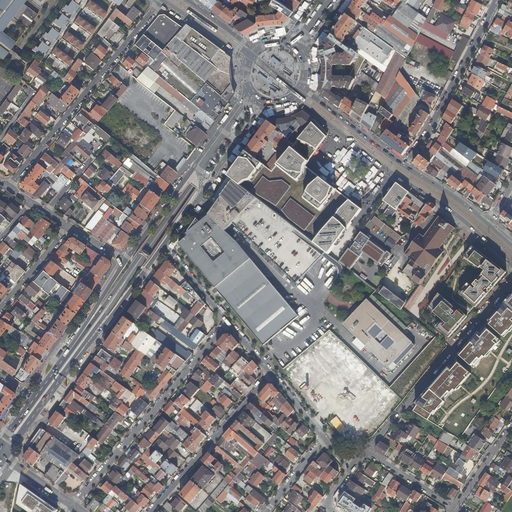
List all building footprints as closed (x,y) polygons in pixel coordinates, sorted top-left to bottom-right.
[(0,0),(0,11),(1,13),(3,11),(4,10),(5,8),(6,6),(7,4),(8,2),(8,0),(0,0)] [(0,56),(3,59),(17,42),(2,31),(13,17),(27,28),(32,22),(30,20),(31,19),(33,20),(38,14),(23,3),(19,0),(8,0),(8,2),(7,4),(6,6),(5,8),(4,10),(3,11),(1,13),(0,11),(0,56)] [(32,49),(32,50),(43,58),(46,54),(45,53),(55,40),(56,40),(66,27),(65,26),(69,20),(71,21),(76,13),(75,12),(79,7),(81,8),(86,0),(72,0),(34,51),(32,49)] [(200,0),(201,1),(211,9),(218,0),(200,0)] [(218,0),(211,9),(220,15),(228,4),(231,1),(229,0),(218,0)] [(228,4),(220,15),(230,23),(236,14),(235,13),(238,9),(235,6),(232,11),(229,8),(230,7),(230,8),(234,3),(233,0),(231,0),(231,1),(228,4)] [(280,10),(280,9),(283,5),(281,4),(282,3),(277,0),(272,0),(270,4),(272,5),(280,10)] [(296,0),(286,0),(287,0),(285,3),(283,2),(282,3),(283,3),(293,11),(299,2),(296,0)] [(365,3),(367,0),(355,0),(352,4),(366,14),(368,11),(369,12),(370,11),(373,13),(375,11),(370,8),(370,7),(365,3)] [(403,2),(411,8),(417,0),(400,0),(403,2)] [(417,0),(411,8),(417,12),(425,0),(417,0)] [(436,0),(432,8),(442,12),(448,1),(444,0),(436,0)] [(472,0),(467,11),(475,15),(476,16),(482,5),(481,4),(474,0),(473,0),(472,0)] [(502,3),(498,12),(504,16),(505,16),(510,19),(511,15),(511,0),(510,0),(507,6),(502,3)] [(412,47),(418,36),(408,28),(418,14),(411,8),(403,2),(395,14),(393,13),(388,19),(383,26),(412,47)] [(88,3),(83,10),(99,22),(105,15),(88,3)] [(280,9),(289,16),(293,11),(283,3),(282,3),(281,4),(283,5),(280,9)] [(376,29),(379,24),(370,17),(366,14),(352,4),(345,14),(359,25),(361,22),(363,19),(376,29)] [(248,18),(261,27),(266,25),(269,25),(271,24),(274,24),(278,24),(283,25),(286,20),(289,16),(280,9),(280,10),(272,5),(273,13),(269,14),(268,14),(257,15),(250,9),(250,10),(248,14),(246,16),(247,17),(248,18)] [(133,6),(132,7),(125,16),(131,21),(139,11),(133,6)] [(465,15),(462,21),(461,22),(470,26),(475,15),(467,11),(458,6),(456,10),(465,15)] [(125,16),(116,8),(108,18),(112,21),(117,15),(129,25),(132,21),(131,21),(125,16)] [(422,28),(425,22),(427,18),(417,12),(411,8),(418,14),(408,28),(418,36),(422,28)] [(247,17),(246,16),(248,14),(240,9),(236,14),(230,23),(246,35),(249,33),(253,30),(261,27),(248,18),(247,17)] [(382,20),(373,13),(370,17),(379,24),(380,24),(382,20)] [(161,16),(179,31),(182,27),(163,14),(158,15),(156,17),(161,16)] [(359,25),(345,14),(331,34),(339,40),(341,42),(344,39),(353,45),(354,45),(355,44),(382,65),(393,50),(389,46),(372,34),(359,25)] [(441,15),(435,27),(449,34),(455,22),(441,15)] [(164,47),(165,46),(175,35),(179,31),(161,16),(156,17),(156,18),(160,20),(146,37),(154,44),(162,49),(164,47)] [(507,24),(509,21),(510,19),(505,16),(504,16),(501,20),(497,18),(492,28),(499,32),(498,34),(500,36),(501,34),(507,24)] [(112,21),(108,18),(97,33),(104,39),(107,41),(114,31),(115,32),(119,27),(112,21)] [(143,34),(146,37),(160,20),(156,18),(143,34)] [(76,19),(71,26),(88,38),(93,31),(76,19)] [(511,39),(511,37),(511,22),(509,21),(507,24),(501,34),(504,35),(506,32),(511,34),(509,38),(511,39)] [(372,34),(374,31),(361,22),(359,25),(372,34)] [(435,27),(425,22),(422,28),(446,40),(449,34),(435,27)] [(470,26),(461,22),(459,26),(467,30),(469,26),(470,26)] [(179,31),(175,35),(219,69),(229,73),(228,68),(228,64),(229,57),(225,54),(186,23),(185,24),(182,27),(179,31)] [(406,58),(412,47),(383,26),(382,26),(380,24),(379,24),(376,29),(374,31),(372,34),(389,46),(393,50),(396,51),(406,59),(406,58)] [(65,34),(60,41),(76,54),(81,47),(65,34)] [(161,50),(162,49),(154,44),(146,37),(143,34),(142,35),(154,45),(161,50)] [(358,59),(358,57),(362,60),(354,76),(356,77),(364,60),(365,59),(349,48),(344,54),(336,54),(336,55),(333,55),(330,53),(330,51),(332,47),(333,48),(339,40),(331,34),(321,46),(318,49),(319,53),(321,57),(322,63),(322,67),(322,71),(322,77),(320,82),(319,87),(318,90),(321,93),(328,99),(340,108),(345,97),(352,83),(354,80),(350,78),(333,77),(332,76),(332,67),(334,65),(350,65),(353,62),(355,62),(356,59),(358,59)] [(147,46),(157,54),(161,50),(154,45),(142,35),(135,43),(143,51),(147,46)] [(164,47),(171,52),(182,62),(227,102),(232,96),(234,93),(233,91),(231,86),(229,80),(229,73),(219,69),(175,35),(165,46),(164,47)] [(419,35),(416,42),(457,63),(466,46),(459,43),(454,53),(419,35)] [(462,37),(461,40),(459,43),(466,46),(469,40),(462,37)] [(107,41),(104,39),(93,52),(101,58),(107,51),(106,50),(111,44),(107,41)] [(143,52),(152,60),(157,54),(147,46),(143,51),(135,43),(134,44),(143,52)] [(485,46),(480,54),(489,58),(492,53),(491,52),(492,50),(489,49),(490,48),(485,46)] [(149,64),(147,66),(154,71),(162,62),(163,63),(165,63),(166,61),(166,60),(165,59),(171,52),(164,47),(162,49),(161,50),(157,54),(152,60),(149,64)] [(53,50),(48,57),(65,69),(70,62),(53,50)] [(400,71),(406,59),(396,51),(379,85),(376,91),(386,99),(395,81),(400,71)] [(146,61),(149,64),(152,60),(143,52),(136,60),(142,65),(146,61)] [(91,53),(83,62),(92,69),(97,63),(98,64),(101,60),(91,53)] [(488,62),(490,59),(489,58),(480,54),(476,62),(486,67),(487,65),(489,66),(490,63),(488,62)] [(128,68),(134,61),(128,56),(122,63),(128,68)] [(281,63),(273,56),(270,59),(279,66),(281,63)] [(70,68),(71,68),(76,72),(78,69),(77,68),(82,61),(78,58),(70,68)] [(379,85),(360,71),(365,64),(364,63),(366,60),(364,60),(356,77),(366,84),(376,91),(379,85)] [(227,102),(182,62),(178,67),(178,69),(179,70),(181,70),(183,72),(183,73),(184,75),(186,74),(187,76),(187,77),(189,79),(190,78),(192,80),(192,81),(194,83),(195,83),(196,84),(196,85),(198,87),(200,87),(202,89),(202,90),(204,92),(206,92),(206,94),(208,95),(209,95),(210,95),(210,97),(212,99),(213,99),(214,99),(214,101),(216,103),(217,102),(218,103),(218,104),(221,107),(222,106),(223,107),(227,102)] [(511,68),(498,62),(496,67),(503,71),(502,72),(505,73),(507,69),(510,70),(511,70),(511,71),(510,76),(507,80),(511,83),(511,68)] [(36,80),(42,85),(45,82),(48,78),(45,75),(42,73),(40,72),(33,66),(34,65),(31,63),(27,69),(37,76),(34,79),(36,80)] [(483,80),(488,70),(476,64),(471,73),(473,74),(483,80)] [(154,71),(147,66),(144,69),(141,73),(135,78),(135,79),(147,88),(154,81),(184,105),(203,120),(201,123),(200,122),(199,123),(207,129),(214,121),(165,81),(154,71)] [(71,68),(63,78),(69,82),(71,84),(72,85),(79,91),(82,88),(74,82),(73,83),(70,81),(76,72),(71,68)] [(135,78),(141,73),(136,68),(130,74),(135,78)] [(52,74),(60,81),(63,77),(55,70),(52,74)] [(449,80),(452,73),(448,71),(447,72),(444,70),(443,73),(439,71),(437,74),(449,80)] [(406,80),(400,71),(395,81),(386,99),(382,107),(379,112),(386,118),(380,126),(386,131),(393,122),(389,120),(393,115),(397,118),(416,94),(406,80)] [(81,76),(87,81),(90,78),(84,73),(81,76)] [(267,79),(260,73),(257,76),(265,82),(267,79)] [(172,74),(165,81),(214,121),(218,114),(217,113),(217,112),(214,109),(212,109),(212,107),(205,101),(204,102),(200,98),(199,97),(198,95),(197,96),(194,94),(194,92),(192,90),(191,90),(189,89),(189,87),(188,86),(186,86),(185,85),(185,83),(183,82),(181,82),(180,81),(180,79),(178,78),(177,78),(175,77),(175,75),(174,74),(172,74)] [(483,80),(473,74),(468,84),(479,91),(485,81),(483,80)] [(120,82),(112,75),(109,79),(117,86),(120,82)] [(363,91),(366,84),(356,77),(354,80),(352,83),(363,91)] [(11,101),(25,82),(20,78),(0,106),(0,112),(2,114),(6,108),(8,105),(11,101)] [(72,85),(71,84),(68,87),(65,85),(64,85),(62,87),(66,90),(60,97),(59,97),(58,96),(57,97),(67,105),(79,91),(72,85)] [(119,89),(115,94),(119,97),(127,88),(123,84),(120,87),(121,88),(119,89)] [(42,85),(37,92),(31,100),(35,103),(38,106),(44,98),(43,97),(48,90),(42,85)] [(465,87),(462,93),(471,98),(474,93),(465,87)] [(382,107),(386,99),(376,91),(370,102),(382,107)] [(426,91),(422,100),(429,107),(435,96),(426,91)] [(67,105),(57,97),(52,93),(51,93),(48,96),(50,98),(48,100),(51,103),(62,112),(67,105)] [(106,111),(115,101),(117,99),(112,94),(101,106),(106,111)] [(398,128),(420,99),(420,98),(416,94),(397,118),(392,124),(398,128)] [(345,97),(340,108),(346,113),(350,115),(355,105),(350,101),(345,97)] [(487,97),(483,104),(490,108),(495,101),(487,97)] [(511,113),(511,101),(509,100),(504,98),(499,107),(511,113)] [(35,103),(31,100),(24,110),(28,113),(30,110),(35,103)] [(366,111),(369,105),(358,100),(355,105),(350,115),(360,123),(361,121),(366,111)] [(448,109),(457,115),(463,106),(453,100),(448,109)] [(470,111),(476,115),(485,121),(491,111),(481,104),(477,110),(473,107),(470,111)] [(94,124),(106,111),(101,106),(100,105),(98,107),(96,105),(89,113),(82,108),(78,112),(94,125),(94,124)] [(511,113),(499,107),(496,111),(511,118),(511,113)] [(448,109),(443,118),(451,124),(457,115),(448,109)] [(28,113),(24,110),(16,120),(25,127),(29,122),(24,117),(26,114),(28,116),(29,115),(28,113)] [(40,110),(35,116),(45,124),(50,119),(40,110)] [(181,115),(175,110),(164,124),(170,129),(181,115)] [(422,110),(409,132),(417,136),(430,115),(422,110)] [(280,119),(272,119),(277,125),(281,130),(281,133),(277,138),(279,139),(285,144),(290,137),(294,132),(289,128),(291,125),(293,127),(293,126),(297,129),(297,128),(300,125),(306,129),(314,120),(303,111),(296,115),(288,118),(280,119)] [(371,129),(377,117),(366,111),(361,121),(371,129)] [(485,121),(489,123),(494,116),(495,113),(492,112),(491,111),(485,121)] [(90,128),(94,125),(78,112),(75,116),(84,124),(81,128),(80,127),(78,128),(82,131),(85,134),(86,133),(90,128)] [(268,121),(246,151),(255,158),(264,146),(265,146),(268,142),(266,140),(267,139),(266,138),(267,135),(273,139),(275,136),(279,131),(276,129),(277,127),(276,127),(277,125),(272,119),(269,119),(268,121)] [(479,131),(484,134),(486,129),(488,125),(484,121),(483,122),(484,123),(479,131)] [(327,136),(312,122),(277,164),(297,181),(303,174),(305,166),(327,136)] [(32,123),(27,129),(32,133),(34,134),(37,137),(42,131),(32,123)] [(435,156),(440,150),(445,142),(454,129),(446,123),(443,128),(445,129),(440,135),(441,136),(435,143),(436,143),(430,152),(435,156)] [(109,136),(94,124),(94,125),(90,128),(93,131),(94,130),(97,133),(106,140),(109,136)] [(511,124),(510,124),(503,138),(511,142),(511,124)] [(196,145),(205,133),(195,125),(194,128),(190,125),(183,135),(185,137),(196,145)] [(290,137),(295,142),(303,133),(297,128),(297,129),(293,126),(293,127),(291,125),(289,128),(294,132),(290,137)] [(21,133),(19,136),(18,138),(25,143),(26,142),(25,141),(30,135),(32,133),(27,129),(25,128),(22,132),(25,134),(24,135),(21,133)] [(81,138),(85,134),(82,131),(78,128),(73,135),(65,128),(62,131),(72,140),(74,137),(77,139),(79,136),(81,138)] [(19,136),(10,129),(3,137),(13,144),(18,138),(19,136)] [(88,143),(97,133),(94,130),(93,131),(89,135),(85,140),(88,143)] [(403,156),(412,144),(404,137),(401,140),(399,138),(399,137),(398,136),(399,136),(396,134),(395,135),(388,130),(381,139),(403,156)] [(61,133),(59,135),(61,137),(57,141),(63,146),(69,139),(63,134),(61,133)] [(89,135),(86,133),(85,134),(81,138),(78,142),(77,143),(90,154),(92,152),(92,151),(89,148),(91,146),(88,143),(85,140),(89,135)] [(285,144),(290,148),(295,142),(290,137),(285,144)] [(279,150),(266,166),(272,171),(290,148),(285,144),(279,139),(273,145),(279,150)] [(70,150),(74,147),(77,143),(74,141),(66,151),(68,153),(70,150)] [(431,141),(425,148),(428,150),(434,142),(431,141)] [(498,154),(499,154),(508,159),(510,155),(511,156),(511,147),(500,142),(497,148),(500,150),(498,154)] [(24,158),(32,149),(25,143),(17,152),(24,158)] [(87,158),(90,154),(77,143),(74,147),(87,158)] [(462,144),(455,150),(471,162),(478,154),(462,144)] [(185,156),(182,155),(175,167),(180,170),(193,148),(191,147),(185,156)] [(113,162),(119,168),(122,163),(106,149),(101,155),(112,163),(113,162)] [(444,153),(440,150),(435,156),(437,157),(439,159),(444,153)] [(253,168),(257,171),(263,164),(255,158),(246,151),(240,158),(253,168)] [(45,152),(37,162),(45,170),(50,173),(51,172),(55,175),(59,170),(60,169),(64,165),(60,162),(58,164),(52,158),(45,152)] [(8,169),(12,172),(22,161),(13,153),(3,165),(4,165),(3,166),(3,167),(6,169),(7,169),(8,169)] [(65,157),(61,160),(60,162),(64,165),(70,159),(72,156),(68,153),(65,157)] [(163,190),(168,183),(159,176),(153,171),(131,153),(122,163),(119,168),(125,172),(131,177),(135,170),(148,179),(149,177),(152,179),(151,181),(163,190)] [(463,168),(444,153),(439,159),(445,164),(455,172),(458,174),(463,168)] [(499,154),(494,163),(505,170),(511,160),(508,159),(499,154)] [(55,155),(52,158),(58,164),(60,162),(61,160),(55,155)] [(413,164),(424,172),(428,166),(430,163),(420,155),(413,164)] [(445,164),(439,159),(437,157),(433,162),(441,168),(445,164)] [(240,158),(232,170),(240,177),(245,181),(250,179),(257,171),(253,168),(240,158)] [(70,159),(64,165),(68,168),(73,162),(70,159)] [(484,170),(500,180),(505,170),(494,163),(489,161),(484,170)] [(45,170),(37,162),(19,183),(20,187),(31,194),(38,186),(33,181),(36,177),(38,178),(42,174),(45,170)] [(305,166),(303,174),(297,181),(277,164),(272,171),(266,166),(263,164),(257,171),(250,179),(245,181),(240,185),(278,214),(279,214),(303,233),(314,242),(341,208),(350,200),(336,190),(329,201),(320,210),(304,197),(314,183),(320,178),(305,166)] [(437,175),(440,178),(441,176),(440,175),(444,171),(452,177),(453,176),(455,172),(445,164),(440,172),(438,174),(437,175)] [(60,169),(70,177),(74,173),(72,171),(69,169),(68,168),(64,165),(60,169)] [(168,183),(176,172),(167,165),(159,176),(168,183)] [(438,174),(440,172),(431,165),(429,167),(437,173),(438,174)] [(104,167),(97,175),(103,180),(106,183),(108,181),(106,179),(110,174),(111,175),(112,174),(104,167)] [(437,173),(429,167),(426,171),(434,177),(437,173)] [(125,172),(119,168),(109,181),(115,186),(125,172)] [(465,180),(475,187),(476,188),(481,182),(476,178),(463,168),(458,174),(460,175),(461,176),(465,180)] [(59,170),(69,178),(70,177),(60,169),(59,170)] [(234,180),(240,185),(245,181),(240,177),(232,170),(228,175),(234,180)] [(51,172),(50,173),(47,177),(44,180),(47,183),(50,186),(58,177),(55,175),(51,172)] [(136,174),(133,178),(142,185),(148,189),(158,197),(163,190),(151,181),(150,182),(151,183),(150,185),(136,174)] [(228,175),(210,200),(216,205),(234,180),(228,175)] [(457,190),(459,187),(462,183),(453,176),(452,177),(447,182),(457,190)] [(482,181),(493,187),(496,185),(485,176),(482,181)] [(72,187),(69,191),(77,198),(86,188),(89,185),(80,177),(78,180),(81,182),(82,183),(83,183),(84,184),(80,188),(77,192),(72,187)] [(336,190),(320,178),(314,183),(304,197),(320,210),(329,201),(336,190)] [(38,186),(31,194),(37,197),(38,196),(37,195),(47,183),(44,180),(40,184),(38,186)] [(104,189),(107,191),(111,187),(108,185),(106,183),(103,180),(96,188),(100,191),(101,189),(103,191),(104,189)] [(326,251),(317,244),(314,242),(303,233),(279,214),(278,214),(240,185),(234,180),(216,205),(208,215),(225,231),(228,228),(233,222),(297,283),(325,254),(326,251)] [(470,194),(471,193),(475,187),(465,180),(462,183),(459,187),(461,189),(463,187),(462,186),(463,185),(469,189),(467,192),(470,194)] [(485,195),(486,196),(493,187),(482,181),(481,182),(476,188),(485,195)] [(92,208),(96,211),(106,199),(103,196),(89,185),(86,188),(100,199),(99,200),(98,199),(97,201),(95,198),(94,197),(91,195),(92,194),(88,191),(87,192),(86,191),(80,199),(83,201),(82,203),(86,207),(90,210),(92,208)] [(122,191),(134,199),(136,195),(125,187),(122,191)] [(475,187),(471,193),(477,197),(476,199),(480,203),(482,200),(491,207),(494,202),(486,196),(485,195),(476,188),(475,187)] [(149,210),(158,197),(148,189),(143,197),(142,196),(141,198),(142,198),(139,202),(149,210)] [(409,192),(403,201),(412,207),(418,199),(409,192)] [(64,196),(57,204),(65,210),(71,203),(64,196)] [(418,199),(412,207),(420,214),(429,201),(420,196),(418,199)] [(96,211),(84,227),(106,241),(114,231),(118,233),(111,244),(117,248),(122,247),(130,236),(107,220),(102,216),(109,207),(111,204),(106,199),(96,211)] [(362,209),(350,200),(341,208),(314,242),(317,244),(326,251),(329,254),(362,209)] [(409,225),(411,226),(415,229),(418,225),(419,226),(422,222),(423,222),(424,221),(424,222),(429,216),(427,214),(429,210),(431,212),(436,206),(429,201),(420,214),(412,207),(403,201),(397,210),(411,221),(409,225)] [(7,205),(4,209),(13,217),(19,210),(9,202),(7,205)] [(139,224),(149,210),(139,202),(137,205),(134,203),(131,206),(133,207),(132,208),(133,209),(133,210),(130,208),(128,211),(124,209),(122,212),(125,214),(128,216),(139,224)] [(397,210),(385,202),(379,211),(391,219),(397,210)] [(112,210),(109,207),(102,216),(107,220),(109,218),(107,217),(112,210)] [(125,214),(122,212),(115,207),(112,212),(119,217),(122,213),(124,215),(125,214)] [(69,208),(63,214),(68,217),(73,211),(69,208)] [(190,227),(185,234),(178,244),(201,270),(214,260),(236,241),(234,239),(225,231),(208,215),(203,210),(197,218),(200,222),(192,228),(190,227)] [(511,223),(511,221),(511,216),(508,213),(505,211),(500,217),(504,220),(505,218),(511,223)] [(0,223),(5,228),(10,223),(5,219),(0,214),(0,223)] [(443,217),(443,218),(442,219),(439,216),(439,215),(438,216),(438,215),(437,216),(438,217),(435,221),(434,221),(433,222),(434,222),(431,226),(430,226),(430,227),(427,231),(426,232),(427,232),(423,237),(419,234),(418,234),(419,235),(409,248),(408,248),(408,249),(405,254),(404,254),(404,255),(405,255),(408,258),(409,258),(411,259),(411,260),(409,263),(408,263),(408,264),(403,272),(420,284),(444,252),(439,249),(443,244),(443,245),(444,244),(443,243),(446,239),(447,239),(448,239),(447,238),(450,234),(451,234),(451,233),(454,229),(455,229),(455,228),(454,227),(451,225),(451,224),(451,225),(452,224),(451,223),(450,222),(449,223),(445,220),(445,218),(443,217)] [(24,216),(15,226),(26,235),(29,232),(27,230),(33,223),(24,216)] [(136,228),(139,224),(128,216),(125,221),(136,228)] [(375,216),(373,218),(383,226),(381,229),(397,242),(401,236),(375,216)] [(29,232),(33,235),(36,238),(39,234),(49,223),(41,217),(29,232)] [(383,226),(373,218),(371,221),(381,229),(383,226)] [(131,234),(136,228),(125,221),(120,227),(128,232),(131,234)] [(15,226),(8,235),(12,239),(16,235),(22,240),(23,238),(26,235),(15,226)] [(29,232),(26,235),(23,238),(26,241),(27,242),(33,235),(29,232)] [(344,255),(339,261),(350,270),(355,263),(365,249),(380,260),(378,263),(382,266),(391,253),(387,251),(362,233),(353,244),(352,243),(344,254),(344,255)] [(39,234),(36,238),(43,244),(47,240),(39,234)] [(8,235),(2,241),(9,247),(10,248),(13,250),(15,248),(16,246),(18,244),(12,239),(8,235)] [(73,250),(79,254),(85,245),(72,237),(68,238),(59,250),(64,253),(65,251),(67,248),(72,251),(73,250)] [(390,249),(396,242),(389,237),(384,243),(390,249)] [(2,241),(0,244),(0,251),(3,255),(6,257),(7,258),(7,257),(13,250),(10,248),(9,247),(2,241)] [(214,260),(201,270),(245,323),(267,299),(276,289),(236,241),(214,260)] [(85,245),(79,254),(87,259),(89,257),(94,259),(98,254),(85,245)] [(468,250),(465,255),(479,267),(481,264),(482,265),(481,267),(484,270),(472,284),(475,286),(474,288),(467,282),(462,287),(464,289),(460,293),(473,305),(503,271),(499,266),(486,257),(479,251),(471,245),(468,250)] [(21,253),(30,260),(36,253),(28,246),(27,248),(25,246),(21,250),(20,252),(21,253)] [(64,258),(66,255),(64,253),(59,250),(52,257),(60,263),(62,260),(64,258)] [(80,262),(78,264),(79,264),(85,268),(86,269),(89,271),(99,279),(109,264),(109,260),(100,255),(97,259),(99,260),(95,265),(94,264),(93,265),(91,269),(84,264),(83,265),(82,264),(82,263),(80,262)] [(6,259),(3,262),(20,276),(24,271),(7,257),(6,259)] [(62,269),(50,260),(42,270),(50,277),(57,268),(61,270),(62,269)] [(166,261),(160,269),(170,278),(172,274),(177,269),(170,260),(166,261)] [(0,282),(7,288),(8,290),(20,276),(3,262),(0,265),(0,282)] [(110,268),(109,264),(99,279),(102,280),(110,268)] [(160,269),(154,277),(161,282),(163,280),(169,285),(169,284),(181,294),(181,295),(182,295),(186,290),(180,286),(170,278),(160,269)] [(50,277),(42,270),(32,281),(41,288),(47,294),(57,282),(52,278),(52,279),(50,277)] [(91,290),(99,279),(89,271),(87,275),(90,277),(87,281),(81,278),(80,279),(79,281),(91,290)] [(504,272),(503,271),(473,305),(474,306),(504,272)] [(170,278),(180,286),(187,281),(182,276),(178,279),(172,274),(170,278)] [(83,301),(91,290),(79,281),(77,279),(69,291),(73,294),(83,301)] [(41,288),(32,281),(25,290),(34,297),(41,288)] [(151,281),(144,290),(154,297),(156,299),(159,294),(157,293),(161,288),(151,281)] [(180,286),(186,290),(186,291),(190,294),(194,290),(187,281),(180,286)] [(67,290),(57,282),(47,294),(52,297),(58,302),(65,293),(67,290)] [(401,309),(406,313),(420,292),(421,293),(425,288),(420,284),(406,303),(401,309)] [(401,309),(406,303),(391,292),(385,287),(383,290),(377,286),(375,288),(380,292),(380,293),(401,309)] [(267,299),(245,323),(248,326),(263,345),(298,316),(276,289),(267,299)] [(70,299),(73,294),(69,291),(68,290),(67,290),(65,293),(58,302),(64,306),(67,302),(65,300),(67,297),(70,299)] [(144,290),(137,300),(148,308),(148,309),(156,299),(154,297),(144,290)] [(192,296),(197,299),(204,306),(206,304),(194,290),(190,294),(192,296)] [(190,294),(186,291),(183,295),(189,300),(192,296),(190,294)] [(511,292),(487,322),(503,337),(511,327),(511,292)] [(438,293),(429,307),(442,319),(436,326),(441,330),(442,329),(449,335),(458,325),(456,323),(463,315),(457,310),(438,293)] [(30,301),(21,294),(18,298),(22,301),(24,302),(27,305),(30,301)] [(65,307),(74,313),(83,301),(73,294),(70,299),(67,302),(64,306),(65,307)] [(357,338),(365,346),(388,367),(393,362),(396,365),(410,351),(407,347),(412,342),(402,333),(407,327),(372,294),(343,324),(357,338)] [(167,295),(164,302),(174,307),(177,300),(167,295)] [(191,312),(192,313),(196,316),(198,314),(202,308),(204,306),(197,299),(193,304),(196,306),(191,312)] [(137,300),(129,312),(138,319),(143,323),(146,318),(145,318),(147,316),(147,315),(151,310),(148,309),(148,308),(137,300)] [(18,319),(24,312),(19,308),(17,306),(16,306),(11,313),(18,319)] [(65,325),(74,313),(65,307),(61,312),(60,311),(58,313),(56,311),(54,314),(44,306),(41,308),(47,313),(55,318),(56,319),(65,325)] [(40,323),(47,313),(41,308),(40,310),(37,313),(31,319),(31,320),(35,323),(38,325),(40,323)] [(202,308),(198,314),(200,316),(202,316),(206,311),(202,308)] [(458,308),(457,310),(463,315),(456,323),(458,325),(466,315),(458,308)] [(147,315),(161,325),(164,320),(161,317),(160,317),(151,310),(147,315)] [(12,315),(7,311),(0,319),(5,322),(12,315)] [(188,317),(186,320),(190,323),(196,316),(192,313),(188,317)] [(196,316),(190,323),(192,325),(195,327),(197,328),(198,329),(204,323),(196,316)] [(125,317),(114,332),(122,338),(126,333),(131,337),(127,342),(132,345),(137,337),(133,334),(134,332),(130,328),(132,325),(133,323),(125,317)] [(56,338),(65,325),(56,319),(55,318),(53,322),(52,321),(50,325),(51,326),(47,331),(56,338)] [(5,322),(0,319),(0,333),(1,332),(3,330),(4,328),(6,328),(8,330),(11,326),(5,322)] [(47,350),(56,338),(47,331),(46,331),(41,338),(30,331),(35,323),(31,320),(26,326),(20,331),(21,332),(40,345),(47,350)] [(190,323),(186,320),(178,330),(182,333),(186,328),(190,323)] [(204,323),(198,329),(204,333),(210,325),(205,321),(204,323)] [(164,327),(195,350),(199,345),(198,345),(190,338),(182,333),(178,330),(168,322),(164,327)] [(143,330),(133,323),(132,325),(130,328),(134,332),(133,334),(137,337),(141,332),(143,330)] [(484,326),(459,354),(474,367),(484,356),(486,357),(491,351),(500,341),(484,326)] [(186,328),(182,333),(190,338),(198,345),(202,339),(203,340),(206,335),(204,333),(198,329),(197,328),(195,327),(191,332),(186,328)] [(132,345),(145,355),(156,340),(152,337),(149,334),(143,330),(141,332),(137,337),(132,345)] [(152,337),(156,340),(162,344),(186,361),(192,354),(185,352),(156,331),(152,337)] [(34,356),(40,345),(21,332),(14,342),(25,350),(28,353),(34,356)] [(120,373),(122,374),(125,377),(128,379),(145,355),(132,345),(127,342),(122,338),(114,332),(104,346),(114,353),(116,351),(118,353),(121,349),(119,347),(120,345),(130,352),(133,348),(136,350),(120,373)] [(225,334),(216,344),(218,346),(229,355),(233,350),(239,344),(231,334),(225,334)] [(361,350),(365,346),(357,338),(353,342),(361,350)] [(145,355),(147,357),(151,359),(162,344),(156,340),(145,355)] [(25,350),(14,342),(10,347),(21,355),(25,350)] [(164,369),(166,370),(169,373),(172,369),(176,372),(177,372),(186,361),(162,344),(151,359),(161,367),(164,369)] [(39,361),(47,350),(40,345),(34,356),(39,361)] [(229,355),(218,346),(217,348),(221,351),(213,361),(219,366),(223,363),(229,355)] [(217,348),(209,357),(213,361),(221,351),(217,348)] [(102,349),(97,356),(102,359),(105,362),(113,368),(117,371),(122,364),(114,359),(109,354),(102,349)] [(233,350),(229,355),(223,363),(231,369),(241,358),(233,350)] [(24,381),(39,361),(34,356),(28,353),(26,356),(28,357),(20,368),(18,372),(14,378),(20,382),(24,381)] [(97,356),(92,363),(108,375),(117,381),(122,374),(120,373),(117,371),(113,368),(105,362),(103,365),(99,362),(102,359),(97,356)] [(209,357),(208,356),(203,362),(215,371),(217,369),(219,366),(213,361),(209,357)] [(162,370),(165,372),(166,370),(164,369),(161,367),(151,359),(147,357),(146,358),(149,361),(162,370)] [(249,358),(228,383),(231,386),(234,382),(236,380),(238,378),(245,370),(252,361),(249,358)] [(0,361),(0,367),(12,376),(16,370),(1,359),(0,361)] [(455,359),(414,403),(416,403),(412,410),(427,420),(431,413),(434,415),(446,402),(445,401),(455,390),(457,391),(473,375),(455,359)] [(259,367),(253,360),(252,361),(245,370),(251,375),(255,371),(259,367)] [(92,363),(84,373),(88,376),(93,370),(96,372),(96,373),(116,387),(115,389),(118,391),(119,389),(118,391),(120,392),(122,391),(117,397),(120,399),(128,389),(117,381),(108,375),(92,363)] [(198,369),(190,379),(194,383),(203,373),(198,369)] [(215,371),(215,372),(218,374),(223,379),(225,376),(224,375),(217,369),(215,371)] [(165,372),(147,393),(149,394),(154,398),(173,375),(169,373),(166,370),(165,372)] [(251,375),(245,370),(238,378),(239,379),(243,375),(253,384),(256,380),(251,375)] [(215,372),(210,378),(208,379),(208,380),(211,383),(214,385),(218,389),(224,382),(225,381),(223,379),(218,374),(215,372)] [(84,373),(77,383),(78,385),(85,389),(87,387),(88,388),(91,383),(103,392),(102,394),(105,397),(109,391),(88,376),(84,373)] [(131,381),(137,386),(144,391),(146,388),(132,378),(131,381)] [(238,382),(247,390),(249,388),(239,379),(238,378),(236,380),(238,382)] [(203,385),(201,388),(206,393),(214,385),(211,383),(208,380),(203,385)] [(0,402),(6,407),(14,396),(13,392),(0,382),(0,402)] [(187,394),(192,398),(194,396),(200,389),(197,386),(192,382),(187,387),(190,390),(187,394)] [(234,382),(231,386),(242,396),(245,392),(236,384),(234,382)] [(231,386),(228,383),(226,385),(235,393),(234,394),(239,399),(242,396),(231,386)] [(274,400),(280,392),(273,384),(268,384),(258,396),(265,401),(267,398),(268,399),(269,398),(268,397),(271,393),(272,394),(272,398),(274,400)] [(78,385),(74,391),(97,408),(102,402),(85,389),(78,385)] [(132,393),(133,393),(135,395),(137,396),(140,399),(145,393),(146,394),(147,393),(144,391),(137,386),(132,393)] [(121,400),(124,402),(125,403),(133,393),(132,393),(128,389),(120,399),(121,400)] [(225,389),(222,392),(222,393),(225,395),(226,396),(229,398),(232,394),(225,389)] [(72,390),(65,400),(70,404),(78,410),(96,422),(98,420),(73,401),(75,398),(95,412),(98,408),(97,408),(74,391),(72,390)] [(265,410),(262,413),(271,420),(274,416),(268,412),(274,405),(272,404),(274,402),(276,403),(277,404),(277,405),(281,408),(287,401),(280,392),(274,400),(271,402),(266,408),(265,410)] [(190,400),(183,395),(179,399),(178,399),(175,402),(175,403),(178,405),(178,406),(179,406),(182,409),(190,400)] [(232,401),(229,398),(226,396),(225,395),(221,400),(220,401),(226,407),(232,401)] [(134,407),(143,413),(149,405),(140,399),(137,396),(136,399),(139,401),(134,407)] [(511,398),(510,398),(508,401),(507,400),(509,397),(507,396),(503,402),(500,406),(502,407),(508,411),(511,405),(511,406),(511,398)] [(113,410),(116,412),(123,404),(124,402),(121,400),(120,401),(116,398),(110,406),(114,409),(113,410)] [(175,403),(172,400),(163,410),(169,415),(175,409),(179,413),(180,412),(182,409),(179,406),(178,406),(178,405),(175,403)] [(196,411),(203,404),(198,400),(191,408),(198,414),(199,413),(196,411)] [(252,403),(259,410),(262,413),(265,410),(254,400),(252,403)] [(289,416),(294,410),(287,401),(281,408),(280,409),(289,416)] [(64,402),(57,411),(66,417),(67,419),(70,416),(73,418),(78,410),(70,404),(65,411),(64,409),(67,404),(64,402)] [(123,417),(125,418),(126,419),(128,416),(125,414),(129,409),(123,404),(116,412),(123,417)] [(216,406),(213,409),(216,412),(215,413),(219,416),(224,410),(220,407),(219,408),(216,406)] [(251,410),(273,429),(274,427),(271,425),(273,423),(254,407),(251,410)] [(196,427),(204,433),(210,425),(204,420),(200,424),(182,409),(180,412),(182,415),(189,420),(196,427)] [(57,411),(49,422),(58,428),(66,417),(57,411)] [(204,420),(210,425),(216,419),(206,411),(201,417),(204,420)] [(252,411),(248,415),(256,421),(259,417),(252,411)] [(105,425),(107,426),(112,429),(119,421),(121,422),(125,418),(123,417),(116,412),(105,425)] [(245,412),(237,420),(249,430),(250,428),(252,430),(264,440),(263,442),(265,444),(266,443),(268,440),(272,436),(270,434),(256,421),(248,415),(245,412)] [(178,418),(175,423),(177,425),(181,428),(182,429),(189,420),(182,415),(179,419),(178,418)] [(273,422),(279,427),(281,425),(287,418),(284,415),(279,421),(276,419),(277,418),(275,415),(274,416),(271,420),(273,422)] [(493,431),(500,421),(493,416),(493,417),(486,426),(493,431)] [(287,418),(281,425),(290,433),(298,425),(289,417),(287,418)] [(156,431),(160,435),(163,432),(165,429),(170,423),(163,418),(153,429),(156,431)] [(471,424),(482,432),(486,426),(475,418),(473,421),(471,424)] [(237,420),(230,428),(236,433),(240,428),(259,445),(256,448),(252,444),(251,446),(258,452),(265,444),(263,442),(251,431),(249,430),(237,420)] [(170,423),(165,429),(170,433),(173,436),(174,436),(181,442),(193,453),(200,444),(193,438),(192,437),(185,431),(182,429),(181,428),(177,425),(175,423),(172,421),(170,423)] [(273,430),(276,432),(279,427),(273,422),(273,423),(271,425),(274,427),(273,429),(272,429),(273,430)] [(411,423),(408,426),(406,430),(405,432),(410,435),(412,437),(414,438),(420,428),(415,425),(411,423)] [(309,431),(302,424),(298,429),(298,430),(297,432),(302,438),(309,431)] [(98,441),(107,448),(109,444),(104,440),(110,432),(116,437),(118,434),(112,429),(107,426),(95,439),(98,441)] [(490,435),(493,431),(486,426),(482,432),(481,433),(488,438),(490,435)] [(193,438),(200,444),(207,436),(204,433),(196,427),(191,432),(195,434),(198,430),(199,431),(193,438)] [(390,438),(391,439),(398,428),(397,427),(390,438)] [(230,428),(223,436),(230,442),(238,449),(248,458),(250,456),(231,440),(234,437),(249,451),(249,452),(253,456),(252,458),(253,459),(258,453),(258,452),(251,446),(239,435),(236,433),(230,428)] [(405,432),(398,428),(391,439),(399,444),(403,437),(407,440),(410,435),(405,432)] [(54,465),(65,472),(73,463),(74,462),(78,457),(79,455),(44,429),(31,447),(41,455),(49,461),(54,465)] [(165,429),(163,432),(171,438),(173,436),(170,433),(165,429)] [(145,438),(152,444),(158,437),(160,435),(156,431),(156,433),(152,430),(145,438)] [(448,446),(454,437),(450,434),(444,430),(438,440),(444,444),(448,446)] [(268,440),(266,443),(271,446),(273,444),(275,442),(273,441),(278,436),(274,433),(272,436),(268,440)] [(240,434),(239,435),(251,446),(252,444),(242,435),(241,435),(240,434)] [(427,437),(437,443),(438,440),(429,434),(427,437)] [(468,443),(467,445),(468,445),(471,447),(479,437),(475,434),(469,441),(467,441),(468,443)] [(169,440),(166,443),(167,444),(172,449),(174,450),(181,442),(174,436),(173,436),(171,438),(172,439),(171,441),(169,440)] [(223,436),(216,444),(219,447),(222,450),(224,448),(230,453),(231,451),(234,453),(238,449),(230,442),(223,436)] [(480,453),(487,442),(479,437),(471,447),(477,451),(480,453)] [(94,438),(87,447),(88,448),(89,447),(92,449),(98,441),(95,439),(94,438)] [(149,448),(151,445),(152,444),(145,438),(136,448),(144,454),(144,453),(149,448)] [(166,443),(161,439),(154,446),(160,451),(164,447),(167,450),(164,454),(166,456),(172,449),(167,444),(166,443)] [(290,439),(286,443),(287,443),(292,448),(296,444),(290,439)] [(444,444),(438,440),(437,443),(436,444),(442,448),(446,450),(448,446),(444,444)] [(390,447),(380,441),(376,447),(376,451),(384,456),(390,447)] [(292,448),(287,443),(285,446),(289,450),(285,455),(293,461),(299,453),(292,448)] [(395,449),(402,454),(406,448),(399,444),(395,449)] [(464,451),(462,455),(469,460),(473,462),(477,455),(475,454),(477,451),(471,447),(468,445),(464,451)] [(271,446),(264,454),(267,457),(274,449),(271,446)] [(23,457),(32,467),(41,455),(31,447),(23,457)] [(222,450),(219,447),(217,450),(225,458),(235,467),(238,464),(222,450)] [(151,449),(149,448),(144,453),(156,463),(163,455),(157,450),(153,455),(149,451),(151,449)] [(416,454),(406,448),(402,454),(399,458),(409,465),(415,456),(416,454)] [(135,449),(128,458),(129,458),(132,461),(135,458),(136,459),(140,454),(139,453),(139,452),(135,449)] [(166,456),(171,461),(178,454),(174,450),(172,449),(166,456)] [(455,471),(450,467),(447,471),(446,473),(457,480),(461,474),(463,476),(466,471),(466,470),(466,464),(469,460),(462,455),(458,452),(453,459),(454,464),(458,466),(455,471)] [(156,463),(144,453),(144,454),(141,457),(144,460),(147,462),(146,464),(149,466),(150,465),(155,469),(152,473),(155,475),(156,473),(157,471),(157,472),(161,468),(156,463)] [(216,458),(209,453),(202,461),(217,474),(218,473),(220,470),(219,469),(223,465),(220,462),(217,464),(214,468),(213,468),(214,466),(213,465),(211,463),(214,461),(216,458)] [(251,460),(249,462),(255,466),(263,456),(258,453),(253,459),(252,461),(251,460)] [(308,468),(317,476),(320,478),(321,476),(325,471),(326,470),(330,465),(332,462),(325,455),(318,462),(324,467),(324,468),(321,472),(317,468),(319,465),(314,461),(308,468)] [(127,468),(129,471),(130,469),(133,466),(134,466),(135,464),(132,461),(129,458),(128,459),(124,456),(118,464),(122,467),(126,461),(130,465),(127,468)] [(425,461),(415,456),(409,465),(419,471),(425,461)] [(511,474),(511,473),(511,460),(511,459),(507,457),(500,467),(509,473),(511,474)] [(93,465),(85,459),(79,466),(86,473),(93,465)] [(171,465),(167,461),(165,459),(161,463),(164,466),(163,467),(172,475),(178,468),(172,463),(171,465)] [(284,459),(278,467),(284,472),(289,466),(288,464),(289,463),(284,459)] [(45,467),(50,470),(54,465),(49,461),(45,467)] [(272,479),(273,480),(279,485),(287,475),(269,461),(266,464),(278,474),(274,479),(273,478),(272,479)] [(65,472),(56,483),(58,485),(70,471),(69,470),(71,468),(85,480),(89,476),(73,463),(65,472)] [(372,476),(374,473),(375,474),(377,471),(376,470),(377,468),(370,463),(364,471),(372,476)] [(498,469),(499,466),(493,463),(491,466),(497,470),(498,471),(499,470),(498,469)] [(421,470),(429,475),(430,474),(433,469),(428,466),(429,465),(428,464),(427,465),(425,464),(421,470)] [(447,471),(437,464),(433,469),(430,474),(441,480),(446,473),(447,471)] [(50,470),(45,476),(56,483),(65,472),(54,465),(50,470)] [(251,465),(246,471),(248,473),(246,475),(250,478),(256,470),(251,465)] [(333,477),(334,478),(339,472),(330,465),(326,470),(325,471),(327,472),(328,473),(333,477)] [(134,473),(148,485),(151,482),(151,481),(149,479),(143,474),(139,471),(134,466),(133,466),(130,469),(134,473)] [(204,467),(192,480),(202,489),(214,475),(204,467)] [(308,468),(305,473),(308,475),(305,479),(311,484),(317,476),(308,468)] [(115,469),(109,477),(110,478),(117,485),(117,484),(115,483),(121,476),(123,477),(127,473),(122,469),(119,472),(115,469)] [(129,471),(127,473),(123,477),(127,481),(134,473),(130,469),(129,471)] [(156,473),(154,476),(160,481),(166,474),(161,470),(158,474),(156,473)] [(225,479),(224,480),(230,484),(233,480),(235,478),(237,476),(231,472),(225,479)] [(258,472),(251,481),(251,482),(256,485),(257,486),(265,477),(258,472)] [(387,479),(383,486),(386,488),(393,475),(389,472),(385,478),(387,479)] [(245,477),(240,473),(237,476),(235,478),(240,483),(245,477)] [(321,479),(323,480),(325,481),(328,483),(333,477),(328,473),(324,478),(323,477),(322,478),(321,478),(321,479)] [(365,482),(373,487),(376,483),(360,473),(354,482),(361,487),(365,482)] [(461,488),(463,484),(457,480),(446,473),(441,480),(441,481),(443,482),(445,478),(461,488)] [(494,491),(500,482),(486,473),(478,484),(491,492),(493,493),(494,491)] [(117,485),(110,478),(102,488),(109,494),(116,486),(117,485)] [(240,483),(235,478),(233,480),(236,483),(238,484),(239,485),(245,490),(248,486),(243,482),(241,484),(240,483)] [(202,489),(192,480),(180,494),(190,503),(202,489)] [(230,484),(224,480),(210,496),(215,501),(217,499),(225,490),(229,485),(230,484)] [(233,480),(230,484),(229,485),(234,489),(238,484),(236,483),(233,480)] [(361,494),(364,489),(350,480),(347,485),(351,487),(357,491),(361,494)] [(389,487),(391,489),(394,490),(396,492),(401,484),(393,480),(389,487)] [(158,493),(164,486),(158,481),(157,482),(158,483),(155,486),(151,482),(148,485),(158,493)] [(58,511),(59,511),(21,484),(18,503),(29,511),(58,511)] [(147,485),(141,492),(148,498),(155,491),(147,485)] [(234,489),(229,485),(225,490),(228,493),(238,500),(240,502),(241,503),(245,497),(235,489),(234,489)] [(295,485),(292,488),(294,490),(300,494),(302,491),(295,485)] [(382,485),(375,496),(379,498),(382,493),(386,488),(383,486),(382,485)] [(508,494),(507,495),(510,497),(511,494),(511,490),(510,489),(504,485),(501,489),(508,494)] [(109,494),(103,501),(110,508),(112,506),(114,507),(117,503),(111,498),(112,497),(111,496),(113,494),(112,493),(114,491),(126,501),(128,498),(131,501),(125,508),(128,510),(125,511),(136,511),(141,507),(135,502),(134,501),(116,486),(109,494)] [(248,486),(245,490),(251,495),(254,491),(248,486)] [(396,494),(407,501),(409,497),(412,492),(402,486),(396,494)] [(135,502),(141,507),(141,508),(149,500),(134,487),(132,489),(138,493),(137,495),(139,497),(135,502)] [(480,487),(475,495),(476,495),(482,499),(485,501),(490,493),(480,487)] [(451,498),(454,498),(458,492),(453,489),(452,490),(449,489),(447,492),(450,493),(448,496),(451,498)] [(225,490),(217,499),(220,502),(225,496),(226,495),(228,493),(225,490)] [(254,490),(254,491),(251,495),(260,502),(263,505),(267,500),(266,500),(265,499),(265,498),(254,490)] [(295,504),(302,496),(301,495),(300,494),(294,490),(288,498),(295,504)] [(346,498),(349,494),(343,490),(336,500),(337,507),(345,511),(365,511),(359,508),(361,504),(368,509),(370,511),(371,510),(372,509),(355,498),(352,503),(351,502),(349,505),(346,503),(349,500),(346,498)] [(422,495),(413,490),(412,492),(409,497),(417,502),(422,495)] [(308,501),(316,507),(323,497),(315,491),(308,501)] [(490,493),(485,501),(489,503),(495,494),(493,493),(491,492),(490,493)] [(228,493),(226,495),(229,497),(236,503),(238,500),(228,493)] [(352,503),(355,498),(354,498),(349,494),(346,498),(349,500),(346,503),(349,505),(351,502),(352,503)] [(356,494),(354,498),(355,498),(372,509),(374,505),(360,497),(356,494)] [(256,507),(260,502),(251,495),(247,499),(251,503),(250,505),(254,509),(256,507)] [(479,503),(482,499),(476,495),(473,500),(479,503)] [(205,511),(215,501),(210,496),(196,511),(205,511)] [(186,504),(178,497),(171,505),(174,507),(179,511),(186,504)] [(95,499),(88,507),(94,511),(97,509),(101,504),(98,501),(95,499)] [(376,504),(381,507),(384,502),(380,499),(376,504)] [(171,505),(167,501),(163,506),(169,511),(174,507),(171,505)] [(489,511),(494,506),(489,503),(485,501),(484,502),(486,503),(480,511),(489,511)] [(405,511),(410,504),(406,502),(400,511),(407,511),(406,511),(405,511)] [(301,511),(302,511),(301,511),(290,503),(282,511),(301,511)] [(436,510),(437,509),(428,503),(422,511),(424,511),(437,511),(438,511),(436,510)]
